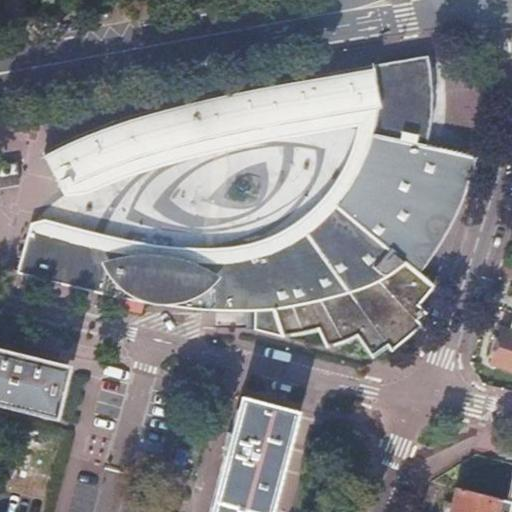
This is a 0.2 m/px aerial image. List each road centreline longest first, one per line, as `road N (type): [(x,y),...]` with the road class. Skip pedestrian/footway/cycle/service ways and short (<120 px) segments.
road 1 (residential): [(412,405),(439,357),(511,123)]
road 2 (residential): [(412,405),(144,339)]
road 3 (secondary): [(272,23),(0,67)]
road 4 (secondary): [(272,23),(410,17),(472,1)]
road 5 (residential): [(103,511),(144,339)]
road 6 (residential): [(144,339),(0,300)]
